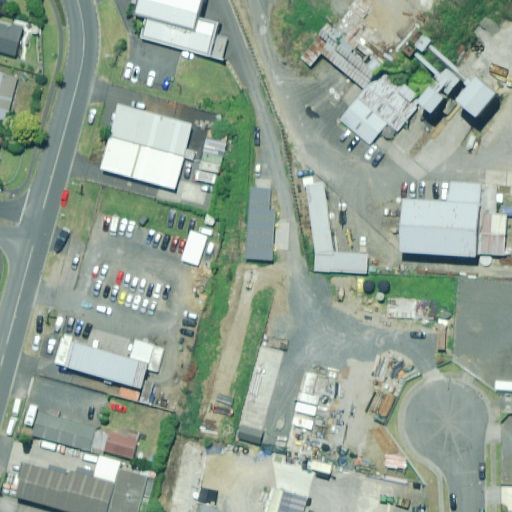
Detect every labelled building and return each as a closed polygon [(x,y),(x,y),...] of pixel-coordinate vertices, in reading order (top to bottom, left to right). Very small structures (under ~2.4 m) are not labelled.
[(230,32),(210,27),(216,0),(146,0),(143,19),(152,21),(147,44),(224,61),(230,32)] [(25,29),(0,21),(0,53),(17,58),(25,29)] [(434,42),(427,37),(419,48),(426,53),(434,42)] [(419,50),(408,42),(402,50),(413,58),(419,50)] [(438,90),(436,88),(424,103),(438,114),(464,82),(450,70),(441,82),(444,83),(438,90)] [(0,97),(6,75),(0,73),(0,126),(6,128),(10,113),(0,110),(0,97)] [(419,106),(379,73),(342,117),(372,142),(390,121),(400,129),(419,106)] [(502,95),(482,79),(464,102),(483,118),(502,95)] [(124,105),(116,136),(191,157),(200,125),(124,105)] [(232,136),(211,131),(201,179),(221,183),(232,136)] [(191,157),(116,136),(106,171),(182,192),(191,157)] [(316,256),(315,272),(369,274),(370,256),(335,255),(326,184),(308,187),(317,256),(316,256)] [(278,188),(258,187),(254,263),(279,264),(281,214),(277,214),(278,188)] [(418,207),(415,258),(495,262),(499,189),(462,187),(461,209),(418,207)] [(167,370),(84,346),(76,373),(159,397),(167,370)] [(118,437),(46,417),(39,440),(111,460),(118,437)] [(308,449),(288,446),(287,455),(306,458),(308,449)] [(99,457),(96,465),(115,471),(117,463),(99,457)] [(385,459),(385,469),(408,470),(408,461),(385,459)] [(128,511),(133,496),(40,470),(31,504),(57,511),(128,511)] [(305,510),(308,499),(295,495),(296,490),(277,486),(270,511),(290,511),(292,507),(305,510)] [(136,487),(128,511),(158,511),(163,495),(136,487)]
